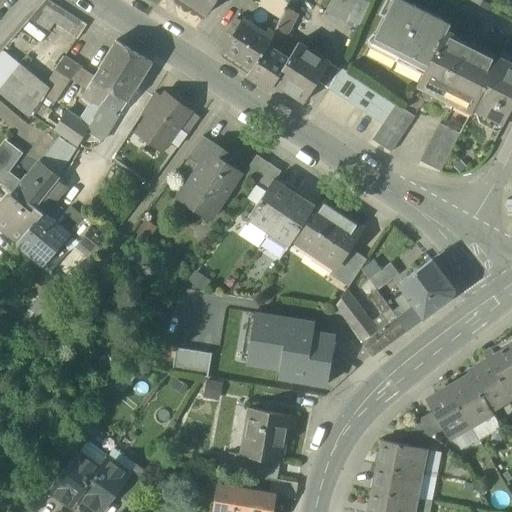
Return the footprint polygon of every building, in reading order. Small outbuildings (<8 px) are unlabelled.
[(79,38),(88,23),(50,0),(44,0),(33,20),(50,30),(54,23),(79,38)] [(217,0),(183,0),(208,14),(217,0)] [(263,0),(260,5),(281,19),(287,8),(289,4),(283,0),(263,0)] [(370,4),(361,0),(331,0),(326,12),(360,26),(370,4)] [(449,25),(397,0),(392,0),(371,43),(425,71),(445,32),(449,25)] [(276,28),(288,34),(298,14),(287,8),(281,19),(276,28)] [(263,35),(240,20),(222,49),(252,69),(253,69),(268,45),(273,34),(266,30),(263,35)] [(268,45),(253,69),(252,69),(247,76),(269,91),(274,83),(290,59),(288,58),(279,52),(288,34),(276,28),(273,34),(268,45)] [(498,59),(445,32),(425,71),(420,81),(436,89),(434,93),(454,104),(456,99),(473,108),(498,59)] [(134,51),(116,41),(99,68),(117,79),(134,51)] [(288,58),(290,59),(274,83),(304,103),(317,81),(329,63),(298,42),(288,58)] [(0,52),(0,88),(21,64),(3,49),(0,52)] [(152,63),(134,51),(117,79),(135,90),(152,63)] [(511,107),(511,66),(498,59),(473,108),(472,109),(503,124),(511,107)] [(372,140),(390,152),(415,117),(329,63),(317,81),(382,126),(372,140)] [(0,88),(0,95),(30,119),(51,90),(21,64),(0,88)] [(117,79),(99,68),(81,97),(91,103),(99,108),(117,79)] [(135,90),(117,79),(99,108),(91,103),(85,113),(95,119),(110,128),(117,115),(119,116),(135,90)] [(148,118),(141,128),(150,134),(150,137),(148,140),(162,150),(188,112),(164,95),(161,100),(148,118)] [(161,100),(153,95),(142,113),(148,118),(161,100)] [(54,131),(78,146),(95,119),(85,113),(80,121),(66,113),(54,131)] [(460,133),(440,123),(421,161),(441,171),(460,133)] [(201,135),(186,156),(200,166),(215,144),(201,135)] [(60,139),(41,164),(58,177),(77,152),(60,139)] [(7,143),(0,151),(0,183),(13,194),(11,197),(13,198),(24,185),(7,171),(21,154),(7,143)] [(200,166),(188,184),(220,205),(242,173),(229,164),(233,157),(215,144),(200,166)] [(257,156),(243,175),(256,184),(270,164),(257,156)] [(281,172),(270,164),(256,184),(255,185),(266,192),(274,179),(276,180),(281,172)] [(24,185),(13,198),(31,213),(36,207),(56,182),(37,168),(24,185)] [(266,192),(248,219),(269,233),(295,193),(276,180),(274,179),(266,192)] [(56,182),(36,207),(44,213),(63,189),(56,182)] [(220,205),(188,184),(178,198),(211,220),(220,205)] [(295,193),(269,233),(288,247),(293,240),(314,207),(295,193)] [(13,198),(11,197),(0,209),(0,225),(21,242),(44,213),(36,207),(31,213),(13,198)] [(361,228),(319,200),(314,207),(293,240),(333,268),(334,268),(349,247),(361,228)] [(58,224),(69,233),(82,217),(70,208),(58,224)] [(58,224),(44,213),(21,242),(18,245),(44,265),(69,233),(58,224)] [(107,242),(90,228),(80,242),(97,255),(107,242)] [(367,259),(349,247),(334,268),(333,268),(329,273),(349,286),(367,259)] [(361,341),(372,355),(452,297),(454,289),(432,259),(397,284),(412,305),(394,318),(388,322),(376,330),(361,341)] [(369,282),(376,291),(398,275),(391,266),(369,282)] [(59,290),(37,271),(25,286),(46,304),(59,290)] [(333,301),(361,341),(376,330),(348,291),(333,301)] [(369,296),(388,322),(394,318),(376,291),(369,296)] [(327,386),(334,338),(310,334),(312,323),(257,314),(249,363),(281,368),(279,378),(327,386)] [(511,334),(485,350),(489,358),(509,392),(511,390),(511,334)] [(172,372),(184,374),(188,350),(176,349),(172,372)] [(184,374),(196,376),(199,352),(188,350),(184,374)] [(196,376),(207,378),(211,354),(199,352),(196,376)] [(511,396),(509,392),(489,358),(468,370),(470,374),(491,410),(511,397),(511,396)] [(470,374),(448,387),(471,426),(493,413),(491,410),(470,374)] [(448,387),(425,400),(432,411),(443,430),(448,439),(471,426),(448,387)] [(289,415),(249,408),(241,455),(255,458),(280,462),(281,462),(289,415)] [(432,411),(413,423),(432,437),(443,430),(432,411)] [(432,437),(413,423),(408,445),(425,449),(429,449),(432,437)] [(74,434),(64,448),(53,463),(64,471),(78,452),(79,453),(86,443),(74,434)] [(86,443),(79,453),(78,452),(64,471),(50,491),(72,507),(79,498),(79,497),(107,458),(107,459),(109,456),(88,440),(86,443)] [(408,445),(382,440),(377,466),(420,474),(425,449),(408,445)] [(107,458),(79,497),(79,498),(99,511),(101,511),(115,493),(129,474),(128,473),(107,459),(107,458)] [(280,462),(255,458),(252,476),(276,480),(277,480),(280,462)] [(146,472),(135,464),(128,473),(129,474),(115,493),(128,503),(146,472)] [(420,474),(377,466),(373,490),(416,498),(420,474)] [(277,480),(276,480),(273,494),(274,495),(274,496),(294,500),(297,483),(277,480)] [(273,494),(218,485),(213,511),(271,511),(274,496),(274,495),(273,494)] [(413,511),(416,498),(373,490),(368,511),(413,511)] [(429,511),(432,502),(416,498),(413,511),(429,511)]
